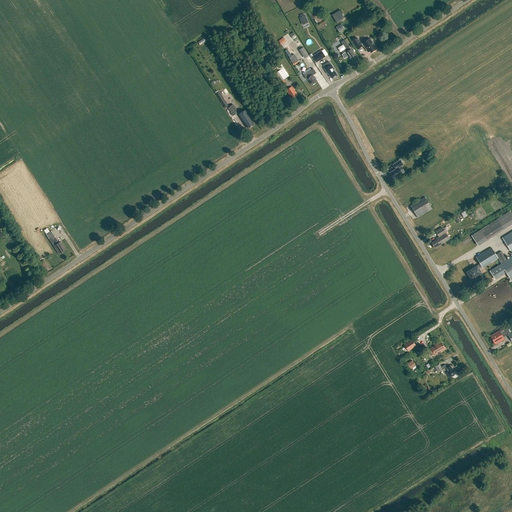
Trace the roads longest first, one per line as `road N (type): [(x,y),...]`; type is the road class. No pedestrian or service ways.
road 1 (unclassified): [(0,311),(330,88)]
road 2 (unclassified): [(511,393),(330,88)]
road 3 (unclassified): [(330,88),(467,0)]
